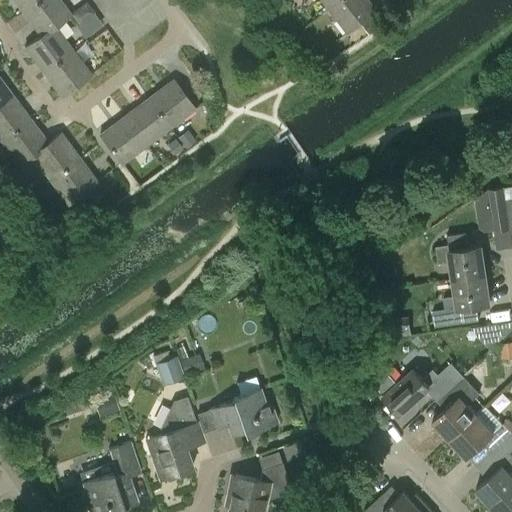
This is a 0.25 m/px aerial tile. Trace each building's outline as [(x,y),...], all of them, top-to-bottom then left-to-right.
[(14,0),(23,11),(38,0),(14,0)] [(25,48),(70,14),(59,0),(38,0),(23,11),(41,35),(25,47),(25,48)] [(323,0),(330,8),(340,0),(323,0)] [(348,32),(377,10),(369,0),(340,0),(330,8),(348,32)] [(25,48),(43,72),(73,50),(55,26),(70,14),(25,48)] [(61,96),(90,75),(73,50),(43,72),(61,96)] [(0,104),(12,95),(0,78),(0,104)] [(170,127),(195,108),(173,80),(149,98),(170,127)] [(0,104),(0,139),(1,141),(30,119),(12,95),(0,104)] [(146,145),(170,127),(149,98),(125,116),(146,145)] [(146,145),(125,116),(100,134),(122,163),(146,145)] [(20,165),(32,156),(32,155),(49,144),(48,143),(30,119),(1,141),(20,165)] [(32,156),(50,179),(79,158),(61,134),(48,143),(49,144),(32,155),(32,156)] [(68,204),(97,182),(79,158),(50,179),(68,204)] [(489,188),(491,199),(495,229),(511,226),(511,197),(507,198),(507,197),(506,197),(504,186),(489,188)] [(448,234),(449,243),(436,244),(439,263),(451,261),(454,278),(486,274),(482,244),(469,245),(467,231),(448,234)] [(444,297),(445,308),(434,309),(436,324),(479,319),(477,303),(490,302),(486,274),(454,278),(456,295),(444,297)] [(412,333),(410,315),(385,318),(387,336),(412,333)] [(160,361),(167,382),(188,375),(181,354),(160,361)] [(414,368),(399,383),(384,366),(371,378),(386,394),(385,395),(401,412),(430,385),(440,395),(462,374),(451,362),(439,373),(434,367),(423,377),(414,368)] [(479,392),(462,374),(440,395),(449,405),(434,419),(450,437),(478,412),(468,402),(479,392)] [(245,433),(276,422),(271,407),(264,404),(259,388),(233,397),(234,401),(210,410),(216,428),(227,425),(231,434),(244,429),(245,433)] [(179,473),(193,468),(186,447),(201,442),(186,398),(174,402),(161,429),(162,433),(146,439),(160,480),(166,478),(168,481),(180,477),(179,473)] [(492,451),(495,449),(511,432),(511,431),(504,423),(495,431),(478,412),(450,437),(468,456),(483,442),(492,451)] [(503,458),(511,449),(511,432),(495,449),(503,458)] [(92,511),(118,511),(126,510),(124,506),(137,501),(129,476),(141,472),(130,441),(108,448),(109,449),(110,449),(116,469),(82,481),(85,490),(83,494),(88,509),(92,511)] [(511,456),(505,463),(504,462),(478,486),(493,502),(511,484),(511,456)] [(259,511),(262,502),(291,492),(281,463),(261,470),(259,480),(235,475),(227,511),(259,511)] [(511,511),(511,484),(493,502),(501,511),(511,511)] [(418,511),(428,503),(418,492),(412,497),(405,489),(389,504),(381,495),(365,509),(367,511),(379,511),(385,508),(388,511),(418,511)] [(436,511),(428,503),(418,511),(436,511)]
